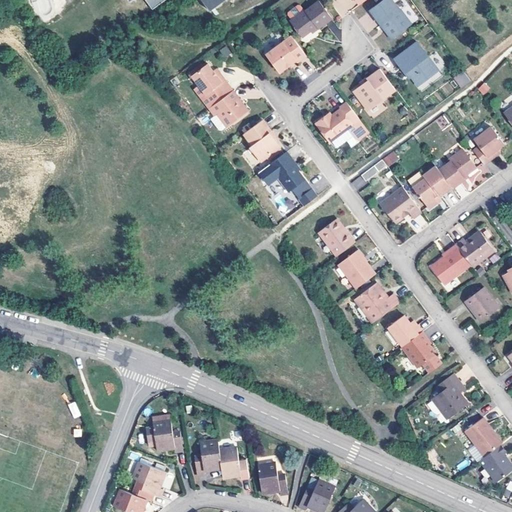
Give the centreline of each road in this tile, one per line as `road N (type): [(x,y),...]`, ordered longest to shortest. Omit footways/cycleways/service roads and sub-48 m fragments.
road 1 (unclassified): [(150,364),(480,511)]
road 2 (residential): [(353,37),(349,61),(296,100),(291,116),(397,258)]
road 3 (residential): [(397,258),(511,411)]
road 4 (unclassified): [(150,364),(89,511)]
road 5 (unclassified): [(0,320),(150,364)]
road 6 (residential): [(397,258),(511,171)]
